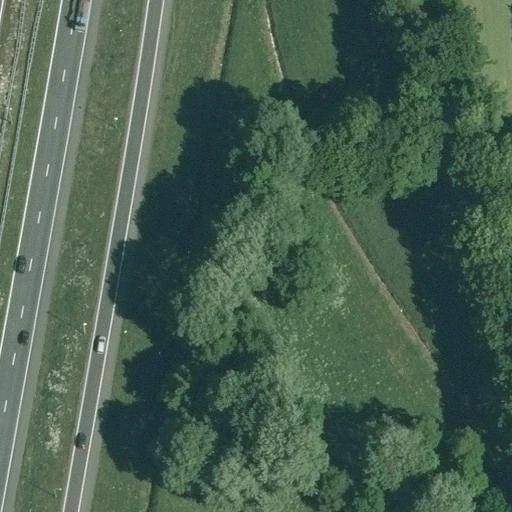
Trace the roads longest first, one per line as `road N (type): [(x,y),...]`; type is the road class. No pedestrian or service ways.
road 1 (motorway): [(72,511),(151,0)]
road 2 (motorway): [(0,447),(80,0)]
